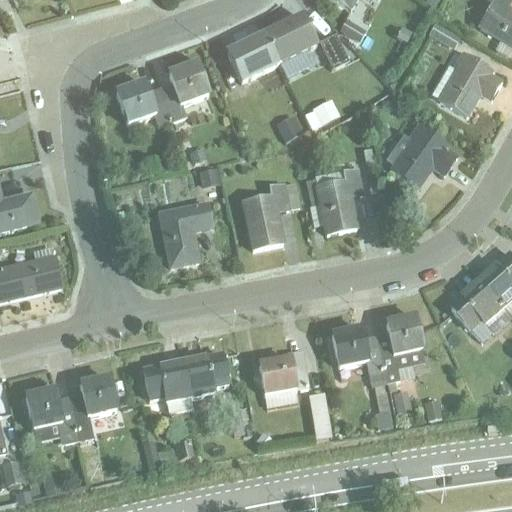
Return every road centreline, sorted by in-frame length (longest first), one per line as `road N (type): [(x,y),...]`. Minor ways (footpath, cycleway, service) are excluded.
road 1 (residential): [(511,149),(479,204),(441,242),(404,263),(104,322)]
road 2 (residential): [(244,0),(95,57),(71,103),(104,322)]
road 3 (primary): [(511,475),(270,511)]
